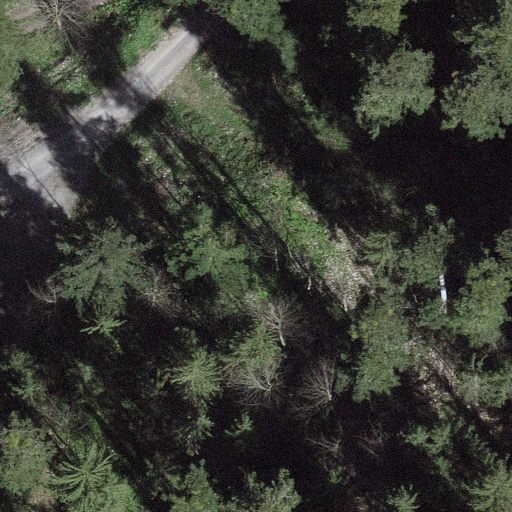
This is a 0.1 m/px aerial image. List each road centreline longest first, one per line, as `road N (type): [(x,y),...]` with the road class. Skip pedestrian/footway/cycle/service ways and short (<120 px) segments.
road 1 (track): [(0,374),(47,252),(202,0)]
road 2 (track): [(191,0),(0,180)]
road 3 (track): [(0,45),(142,0)]
